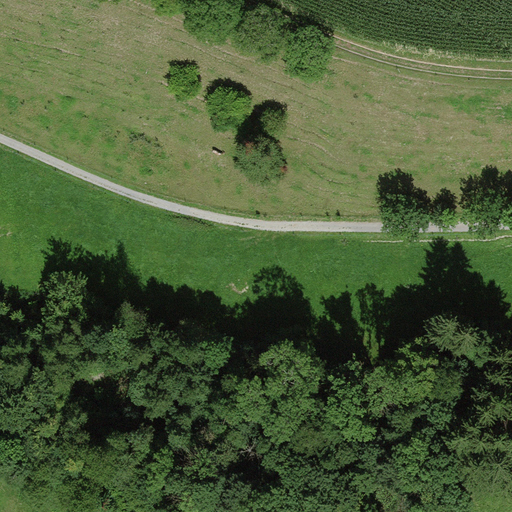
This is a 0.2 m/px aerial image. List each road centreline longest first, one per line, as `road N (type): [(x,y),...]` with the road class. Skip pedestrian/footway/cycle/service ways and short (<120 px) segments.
road 1 (track): [(0,138),(141,197),(243,223),(511,224)]
road 2 (track): [(243,0),(393,60),(511,75)]
